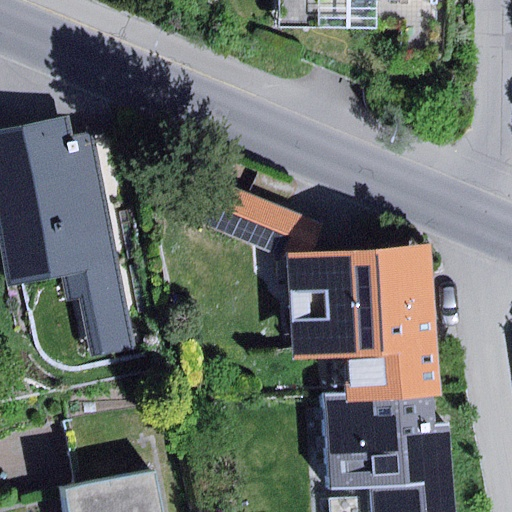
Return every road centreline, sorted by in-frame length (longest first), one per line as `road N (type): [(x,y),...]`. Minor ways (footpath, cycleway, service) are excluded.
road 1 (residential): [(489,224),(0,22)]
road 2 (residential): [(489,224),(482,291),(511,483)]
road 3 (unclassified): [(497,0),(489,224)]
